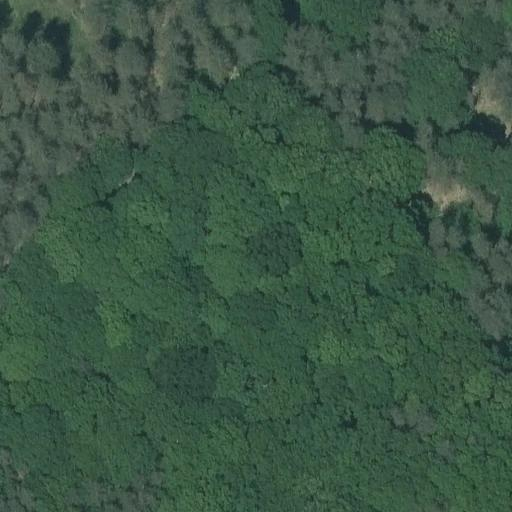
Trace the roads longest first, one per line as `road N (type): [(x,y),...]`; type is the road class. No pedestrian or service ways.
road 1 (track): [(325,0),(280,61),(0,267)]
road 2 (track): [(280,61),(511,373)]
